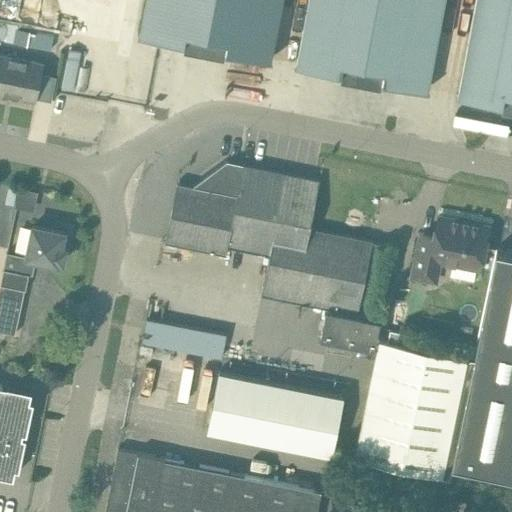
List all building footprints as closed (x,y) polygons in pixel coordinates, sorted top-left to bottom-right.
[(280,0),(146,0),(140,35),(184,43),(186,33),(228,41),(226,51),(270,59),(280,0)] [(443,0),(309,0),(297,64),(341,73),(342,63),(385,71),(383,81),(426,89),(443,0)] [(511,0),(476,0),(458,95),(502,103),(504,93),(511,94),(511,0)] [(31,29),(28,44),(52,48),(54,33),(31,29)] [(0,91),(35,98),(42,63),(0,54),(0,91)] [(270,252),(262,292),(357,311),(360,298),(375,302),(387,244),(309,228),(319,179),(227,160),(192,186),(177,183),(165,240),(226,252),(228,243),(270,252)] [(36,192),(20,189),(16,205),(32,208),(36,192)] [(480,269),(485,245),(489,225),(438,215),(434,234),(420,232),(411,276),(435,281),(439,260),(480,269)] [(26,256),(57,263),(58,260),(63,261),(65,247),(61,246),(64,231),(33,225),(26,256)] [(471,358),(450,462),(511,474),(511,251),(494,247),(471,358)] [(3,269),(0,284),(0,320),(16,324),(23,290),(26,290),(29,274),(3,269)] [(331,307),(326,331),(375,341),(380,317),(331,307)] [(147,316),(142,340),(221,356),(226,331),(147,316)] [(471,358),(379,339),(354,456),(446,476),(450,462),(471,358)] [(158,379),(160,368),(150,366),(148,377),(158,379)] [(204,369),(198,403),(208,405),(214,371),(204,369)] [(219,370),(207,429),(305,449),(331,454),(343,394),(219,370)] [(19,434),(22,435),(23,431),(20,430),(26,398),(30,399),(32,389),(7,384),(7,385),(0,383),(0,473),(13,476),(15,467),(12,466),(19,434)] [(315,511),(320,489),(118,447),(111,481),(104,511),(315,511)]
